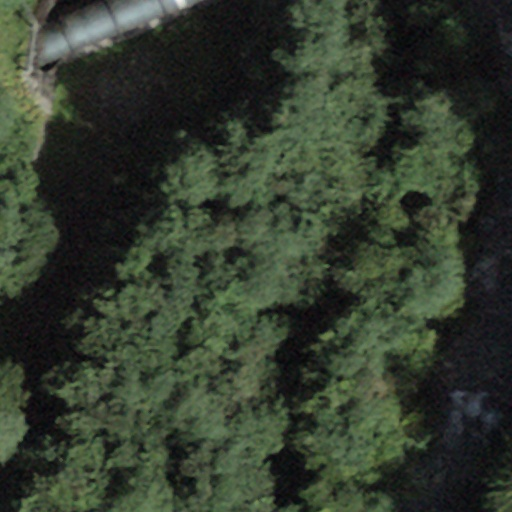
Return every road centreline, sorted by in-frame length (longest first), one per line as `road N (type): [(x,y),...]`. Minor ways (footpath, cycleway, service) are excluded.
road 1 (track): [(387,0),(388,62),(374,156),(306,372),(279,511)]
road 2 (track): [(138,0),(38,344),(0,446)]
